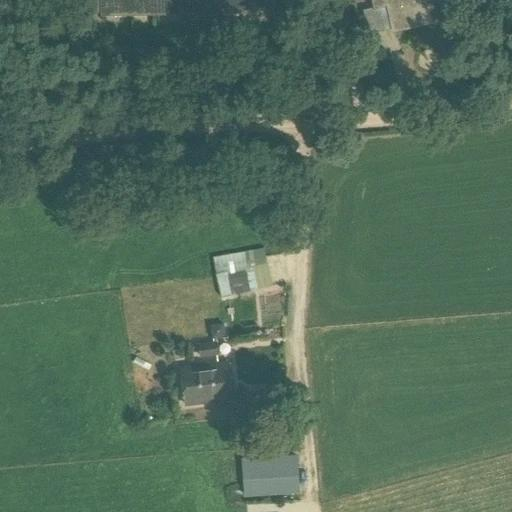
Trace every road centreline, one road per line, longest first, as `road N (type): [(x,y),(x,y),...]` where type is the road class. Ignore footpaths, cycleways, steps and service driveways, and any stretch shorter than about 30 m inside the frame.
road 1 (track): [(0,157),(136,134),(370,124),(511,106)]
road 2 (track): [(304,128),(296,357),(313,511)]
road 3 (track): [(319,0),(370,124)]
